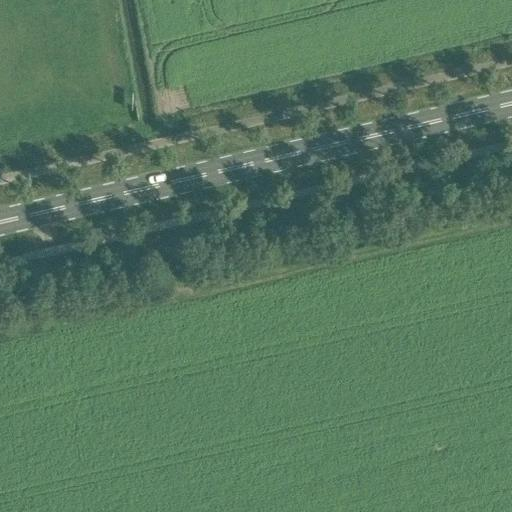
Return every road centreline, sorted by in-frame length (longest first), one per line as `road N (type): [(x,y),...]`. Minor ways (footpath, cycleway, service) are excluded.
road 1 (primary): [(0,224),(511,103)]
road 2 (track): [(153,187),(184,295),(511,225)]
